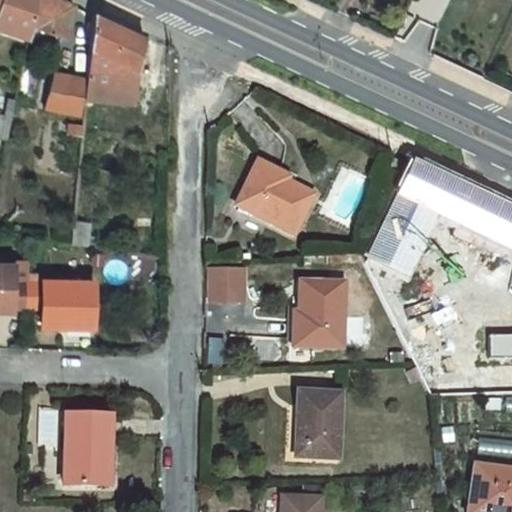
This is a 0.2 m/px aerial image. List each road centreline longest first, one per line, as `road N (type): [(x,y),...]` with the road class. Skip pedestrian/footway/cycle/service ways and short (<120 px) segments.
road 1 (residential): [(198,34),(185,118),(177,382)]
road 2 (secondary): [(198,34),(511,182)]
road 3 (secondary): [(511,139),(215,0)]
road 4 (residential): [(177,382),(0,375)]
road 5 (residential): [(177,382),(173,511)]
